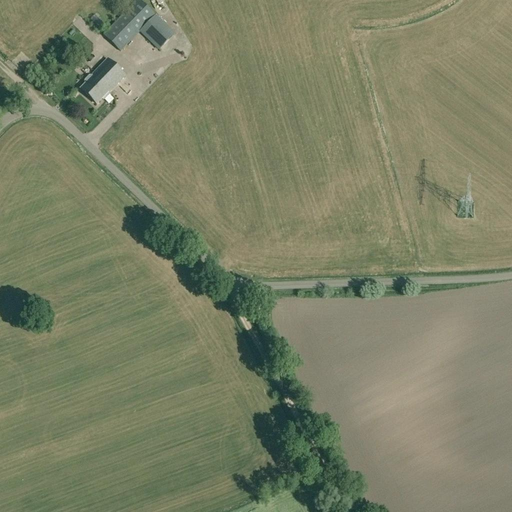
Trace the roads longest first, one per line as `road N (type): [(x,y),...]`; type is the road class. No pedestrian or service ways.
road 1 (unclassified): [(0,125),(33,110),(55,114),(243,285),(511,276)]
road 2 (track): [(235,282),(237,306),(347,511)]
